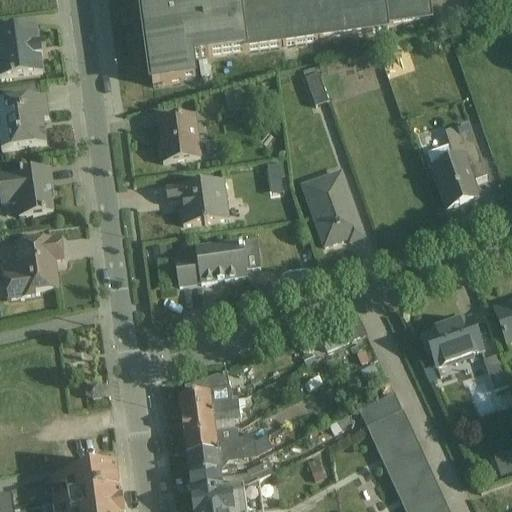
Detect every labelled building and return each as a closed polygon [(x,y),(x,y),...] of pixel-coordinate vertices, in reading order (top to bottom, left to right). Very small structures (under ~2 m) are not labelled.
[(132,0),(147,95),(194,89),(190,64),(382,37),(382,31),(427,25),(423,0),(132,0)] [(0,82),(43,76),(36,27),(0,32),(0,82)] [(335,84),(322,89),(332,116),(346,111),(335,84)] [(0,150),(50,146),(46,97),(0,103),(0,150)] [(164,168),(201,163),(195,117),(157,122),(164,168)] [(446,217),(482,203),(463,155),(428,168),(446,217)] [(17,222),(59,216),(53,172),(0,179),(0,203),(1,208),(15,206),(17,222)] [(325,255),(365,241),(343,175),(302,188),(325,255)] [(182,230),(227,223),(222,183),(176,189),(182,230)] [(17,300),(59,294),(55,267),(63,266),(60,242),(11,248),(17,300)] [(178,293),(245,285),(241,246),(192,252),(194,267),(175,270),(178,293)] [(505,353),(511,350),(511,301),(490,309),(505,353)] [(221,302),(208,311),(213,320),(227,311),(221,302)] [(435,375),(484,357),(470,321),(421,339),(435,375)] [(100,385),(82,387),(84,406),(102,404),(100,385)] [(180,420),(211,416),(208,397),(178,401),(180,420)] [(180,420),(183,439),(213,435),(211,416),(180,420)] [(186,458),(216,453),(213,435),(183,439),(186,458)] [(186,458),(189,476),(219,472),(216,453),(186,458)] [(62,511),(97,511),(122,508),(115,468),(57,478),(62,511)] [(192,499),(223,494),(219,472),(189,476),(192,499)] [(192,499),(194,511),(235,511),(247,511),(244,492),(223,494),(192,499)]
